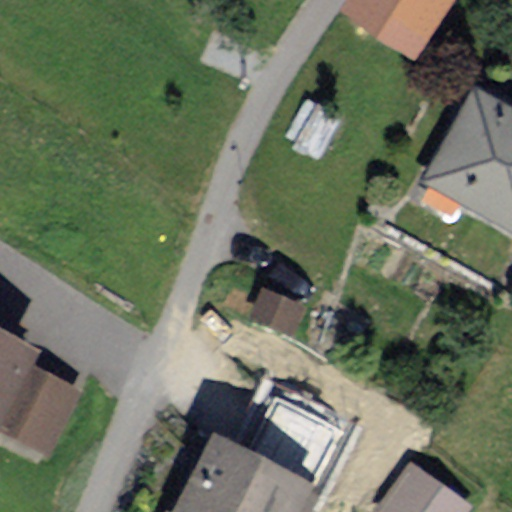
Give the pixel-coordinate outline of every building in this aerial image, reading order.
[(345,0),(329,24),(402,71),(445,0),(345,0)] [(511,117),(462,92),(414,193),(511,244),(511,117)] [(31,359),(0,343),(0,448),(40,469),(76,395),(26,368),(31,359)] [(201,442),(168,511),(295,511),(303,497),(201,442)] [(468,511),(405,464),(373,511),(468,511)]
